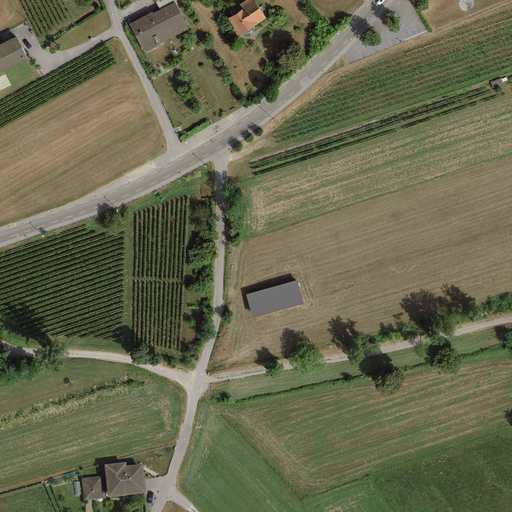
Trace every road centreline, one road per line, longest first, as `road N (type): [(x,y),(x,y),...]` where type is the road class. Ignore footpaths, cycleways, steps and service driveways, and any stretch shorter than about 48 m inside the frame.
road 1 (residential): [(238,130),(217,348),(155,511)]
road 2 (track): [(511,325),(198,390)]
road 3 (track): [(0,341),(43,358),(170,372),(198,390)]
road 4 (tertiary): [(0,239),(135,189),(181,163)]
road 5 (tertiary): [(238,130),(381,0)]
road 6 (residential): [(181,163),(111,0)]
